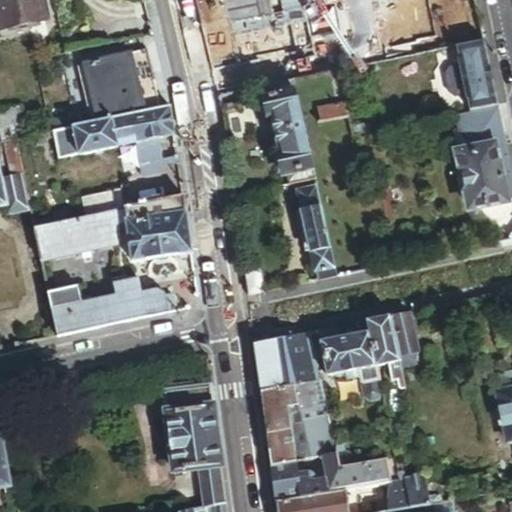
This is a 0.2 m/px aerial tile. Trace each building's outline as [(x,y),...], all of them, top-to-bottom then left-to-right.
[(0,0),(0,33),(41,24),(35,0),(0,0)] [(486,41),(457,47),(460,62),(489,56),(486,41)] [(94,124),(161,109),(150,54),(82,69),(94,124)] [(468,100),(497,94),(489,56),(460,62),(468,100)] [(219,96),(256,88),(252,68),(246,70),(245,62),(213,69),(219,96)] [(337,105),(347,102),(341,71),(330,73),(337,105)] [(286,175),(316,169),(298,79),(283,82),(286,95),(267,99),(271,118),(275,117),(282,152),(279,153),(284,176),(286,175)] [(497,94),(468,100),(470,112),(499,106),(497,94)] [(226,139),(258,133),(251,98),(219,104),(226,139)] [(324,144),(355,137),(347,102),(337,105),(321,108),(324,122),(320,123),(324,144)] [(489,136),(504,133),(499,106),(470,112),(474,130),(487,127),(489,136)] [(119,147),(118,140),(137,137),(138,143),(158,139),(176,135),(170,108),(161,109),(94,124),(72,128),(54,132),(60,160),(119,147)] [(29,138),(22,109),(0,114),(0,128),(4,144),(16,141),(29,138)] [(54,132),(72,128),(70,119),(52,123),(54,132)] [(118,140),(119,147),(138,143),(137,137),(118,140)] [(178,155),(161,157),(158,139),(138,143),(149,193),(183,186),(178,155)] [(11,175),(23,173),(16,141),(4,144),(7,161),(11,175)] [(26,209),(29,204),(23,173),(11,175),(7,161),(0,162),(0,151),(1,151),(0,145),(0,207),(9,206),(14,210),(26,209)] [(465,154),(478,152),(476,145),(464,147),(465,154)] [(470,210),(511,200),(511,166),(508,146),(478,152),(465,154),(458,156),(470,210)] [(289,187),(318,180),(316,169),(286,175),(289,187)] [(317,274),(337,270),(318,180),(289,187),(281,188),(282,196),(298,193),(302,213),(305,213),(312,250),(309,251),(314,274),(317,274)] [(97,214),(123,209),(119,192),(94,198),(97,214)] [(135,267),(193,254),(184,195),(123,209),(97,214),(87,216),(34,228),(41,255),(116,240),(115,234),(127,232),(135,267)] [(94,198),(83,200),(87,216),(97,214),(94,198)] [(248,297),(262,295),(258,270),(245,272),(248,297)] [(318,282),(338,278),(337,270),(317,274),(318,282)] [(58,339),(172,314),(172,311),(169,296),(158,290),(142,294),(138,273),(116,279),(120,298),(102,303),(101,297),(81,301),(77,286),(49,292),(58,339)] [(177,310),(179,307),(175,295),(169,296),(172,311),(177,310)] [(400,358),(417,354),(409,316),(392,319),(400,358)] [(402,396),(407,395),(403,374),(400,358),(392,319),(379,322),(356,326),(359,338),(370,336),(377,371),(389,369),(393,386),(398,385),(400,394),(402,396)] [(380,384),(377,371),(370,336),(359,338),(356,326),(338,330),(317,334),(327,381),(345,377),(346,384),(359,381),(361,388),(380,384)] [(263,394),(321,383),(310,336),(285,341),(257,347),(263,394)] [(403,374),(416,372),(417,354),(400,358),(403,374)] [(336,457),(335,452),(321,383),(263,394),(269,436),(273,468),(298,464),(325,458),(336,457)] [(203,511),(226,506),(210,390),(164,396),(173,474),(191,472),(197,471),(200,494),(203,511)] [(511,392),(496,396),(506,446),(511,444),(511,392)] [(0,492),(9,491),(1,436),(5,436),(0,406),(0,492)] [(339,473),(355,470),(354,461),(348,455),(344,456),(343,451),(335,452),(336,457),(339,473)] [(277,503),(392,486),(388,465),(355,470),(339,473),(336,457),(325,458),(329,485),(326,486),(325,481),(318,482),(317,478),(310,475),(300,476),(298,464),(273,468),(277,503)] [(194,495),(200,494),(197,471),(191,472),(194,495)] [(429,506),(428,499),(424,481),(407,484),(406,479),(400,480),(401,485),(405,510),(429,506)] [(384,511),(390,511),(405,510),(401,485),(392,486),(393,491),(384,511)] [(347,511),(344,494),(277,503),(278,511),(347,511)] [(456,508),(464,507),(463,500),(454,502),(456,508)]
